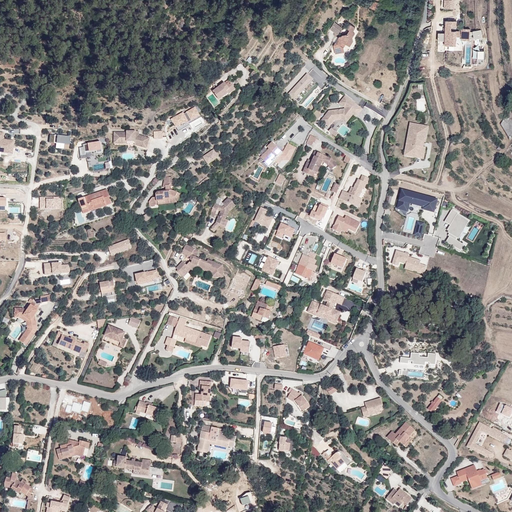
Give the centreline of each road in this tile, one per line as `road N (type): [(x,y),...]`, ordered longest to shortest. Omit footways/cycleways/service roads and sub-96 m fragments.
road 1 (residential): [(136,388),(176,287),(130,221),(128,209),(153,165)]
road 2 (residential): [(0,301),(24,256),(38,128),(0,101)]
road 3 (residential): [(363,345),(382,383),(450,446),(453,455),(435,480)]
road 4 (residential): [(383,174),(379,302),(363,345)]
road 5 (residential): [(179,374),(187,447),(179,461),(201,488),(199,511)]
road 6 (unknown): [(383,174),(453,190),(506,148)]
road 7 (residential): [(426,0),(389,120)]
road 8 (residential): [(136,388),(119,398),(20,376)]
road 9 (residential): [(389,120),(378,102),(322,63),(331,36)]
